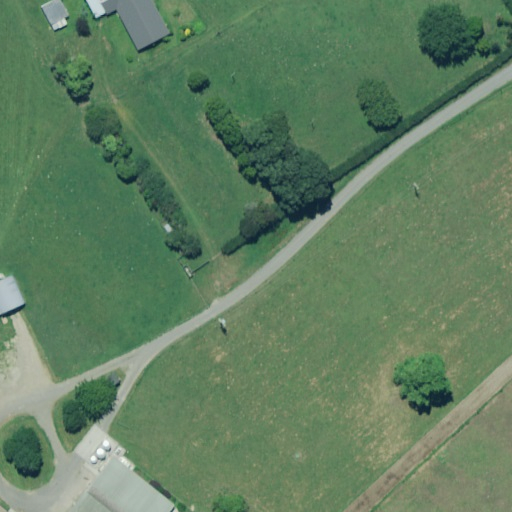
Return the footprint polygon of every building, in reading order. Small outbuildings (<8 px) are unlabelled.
[(72,16),(63,0),(57,0),(44,7),(57,31),(69,25),(66,19),(72,16)] [(152,0),(88,0),(99,19),(118,9),(141,51),(146,49),(150,56),(168,46),(164,39),(172,35),(152,0)] [(0,316),(29,304),(17,275),(0,282),(0,316)] [(23,382),(18,377),(7,390),(12,394),(23,382)] [(171,511),(177,506),(116,458),(72,511),(171,511)]
